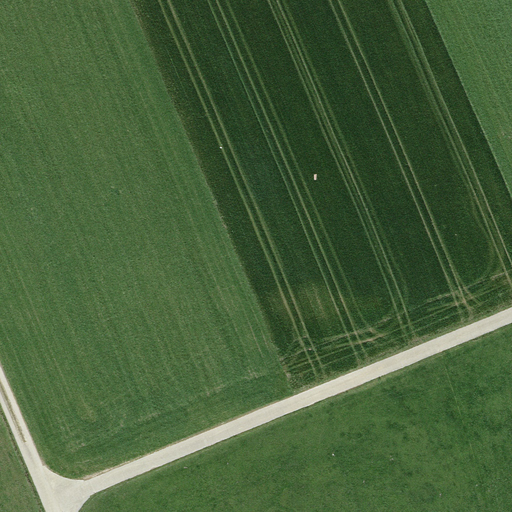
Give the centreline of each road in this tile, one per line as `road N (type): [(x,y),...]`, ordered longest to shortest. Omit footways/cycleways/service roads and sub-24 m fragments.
road 1 (track): [(46,505),(511,315)]
road 2 (track): [(0,396),(48,511)]
